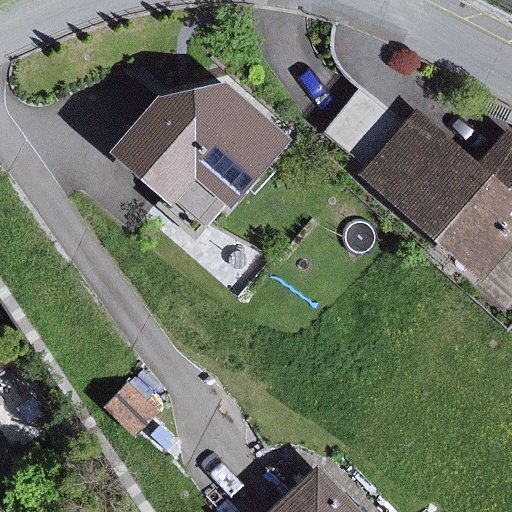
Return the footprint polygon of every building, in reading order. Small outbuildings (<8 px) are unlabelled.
[(122,176),(244,277),(267,248),(291,268),(337,213),(357,229),(376,207),(353,188),(377,159),(337,126),(316,152),(243,91),(179,108),(122,176)] [(379,171),(502,271),(511,259),(511,135),(497,154),(434,104),(379,171)] [(0,363),(23,345),(0,311),(0,363)] [(172,407),(140,381),(119,406),(152,432),(172,407)] [(388,511),(337,455),(273,511),(388,511)]
